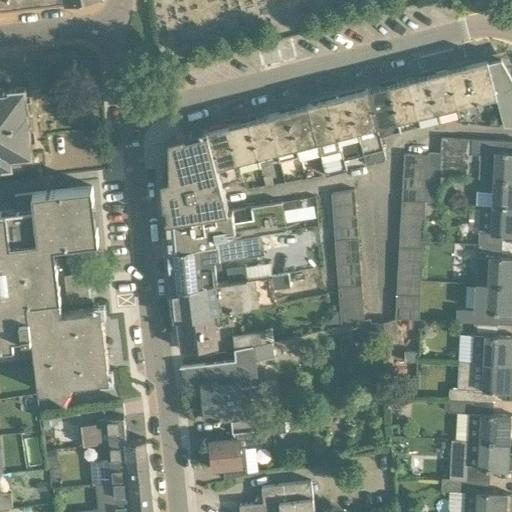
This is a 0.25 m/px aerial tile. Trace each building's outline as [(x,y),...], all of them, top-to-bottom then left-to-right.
[(0,0),(0,9),(64,2),(65,5),(92,0),(0,0)] [(487,59),(466,65),(478,113),(494,109),(501,133),(511,133),(511,79),(500,58),(487,61),(487,59)] [(480,123),(478,113),(466,65),(446,70),(458,116),(460,122),(480,123)] [(438,121),(458,116),(446,70),(426,75),(438,121)] [(418,126),(438,121),(426,75),(406,80),(418,126)] [(399,131),(418,126),(406,80),(387,85),(399,131)] [(379,137),(399,131),(387,85),(366,90),(378,137),(379,137)] [(32,155),(25,88),(7,89),(7,90),(3,90),(3,91),(0,90),(0,169),(14,168),(14,167),(21,166),(20,157),(32,155)] [(385,160),(379,137),(378,137),(366,90),(346,95),(361,155),(363,155),(366,166),(384,161),(385,160)] [(343,160),(361,155),(346,95),(327,100),(345,171),(346,171),(343,160)] [(325,176),(345,171),(327,100),(307,105),(319,152),(325,176)] [(298,157),(319,152),(307,105),(287,110),(298,157)] [(278,162),(298,157),(287,110),(266,116),(278,162)] [(258,167),(278,162),(266,116),(246,121),(258,167)] [(241,171),(258,167),(246,121),(227,126),(241,182),(243,182),(241,171)] [(222,187),(241,182),(227,126),(207,131),(222,187)] [(228,211),(207,131),(205,129),(168,138),(168,141),(168,178),(160,179),(162,192),(164,220),(228,211)] [(478,179),(480,179),(511,180),(511,141),(440,137),(439,153),(441,176),(467,177),(468,164),(470,164),(471,154),(478,154),(478,159),(479,159),(478,179)] [(441,176),(439,153),(427,152),(427,155),(426,167),(426,177),(425,188),(424,199),(424,203),(439,203),(441,176)] [(426,167),(427,155),(403,154),(403,166),(426,167)] [(426,177),(426,167),(403,166),(402,176),(426,177)] [(426,177),(402,176),(402,187),(425,188),(426,177)] [(511,207),(511,180),(480,179),(479,191),(492,192),(491,206),(511,207)] [(93,308),(67,311),(66,303),(91,300),(90,285),(76,286),(75,276),(65,277),(67,294),(60,295),(55,245),(98,241),(91,187),(15,195),(16,211),(0,212),(0,363),(35,360),(38,392),(50,391),(63,398),(73,383),(100,380),(100,378),(107,371),(108,371),(107,362),(102,315),(101,315),(93,309),(93,308)] [(425,188),(402,187),(401,198),(424,199),(425,188)] [(330,193),(331,207),(355,203),(354,190),(330,193)] [(424,199),(401,198),(400,209),(424,210),(424,203),(424,199)] [(286,231),(282,203),(251,207),(253,219),(232,222),(230,211),(228,211),(164,220),(168,250),(261,235),(286,231)] [(331,207),(332,220),(356,216),(355,203),(331,207)] [(511,207),(491,206),(480,206),(478,231),(470,230),(469,244),(501,246),(502,233),(511,233),(511,207)] [(424,210),(400,209),(400,220),(423,221),(424,210)] [(332,220),(333,233),(357,230),(356,216),(332,220)] [(423,221),(400,220),(399,231),(423,232),(423,221)] [(439,234),(433,228),(427,234),(434,240),(439,234)] [(333,233),(334,246),(358,243),(357,230),(333,233)] [(423,232),(399,231),(398,242),(422,243),(423,232)] [(171,291),(217,284),(214,261),(218,261),(243,258),(263,255),(263,250),(261,235),(168,250),(171,291)] [(422,243),(398,242),(398,253),(421,254),(422,243)] [(334,246),(335,259),(359,256),(358,243),(334,246)] [(511,258),(501,258),(501,246),(469,244),(468,255),(477,255),(476,284),(511,285),(511,258)] [(421,254),(398,253),(397,264),(421,265),(421,254)] [(335,259),(336,272),(360,269),(359,256),(335,259)] [(421,265),(397,264),(397,275),(420,276),(421,265)] [(247,279),(245,267),(245,266),(226,268),(228,283),(247,279)] [(336,272),(337,286),(361,282),(360,269),(336,272)] [(288,274),(273,276),(247,279),(228,283),(217,284),(171,291),(172,294),(173,320),(178,320),(214,315),(250,309),(249,308),(276,304),(274,290),(290,288),(288,274)] [(420,276),(397,275),(396,286),(419,287),(420,276)] [(338,299),(362,295),(361,282),(337,286),(338,299)] [(511,285),(476,284),(474,310),(456,309),(456,322),(474,323),(497,324),(497,312),(511,313),(511,285)] [(419,287),(396,286),(395,297),(419,298),(419,287)] [(338,299),(339,312),(363,309),(362,295),(338,299)] [(419,298),(395,297),(395,308),(418,309),(419,298)] [(418,309),(395,308),(394,318),(418,320),(418,309)] [(339,312),(340,325),(364,322),(363,309),(339,312)] [(326,325),(339,324),(338,311),(329,311),(325,316),(326,325)] [(218,345),(214,315),(178,320),(181,350),(218,345)] [(430,320),(419,319),(419,331),(426,331),(430,327),(430,320)] [(373,344),(400,339),(396,320),(369,324),(373,344)] [(511,337),(496,336),(497,324),(474,323),(473,334),(484,336),(482,362),(465,361),(465,362),(511,364),(511,337)] [(234,350),(265,343),(264,332),(232,336),(234,350)] [(236,432),(257,429),(256,416),(252,417),(248,385),(258,384),(256,361),(274,357),(272,341),(265,343),(234,350),(235,361),(181,367),(183,386),(201,384),(204,420),(230,417),(232,432),(236,432)] [(511,390),(511,368),(511,364),(465,362),(464,389),(450,388),(449,400),(492,403),(493,391),(511,391),(511,390)] [(406,399),(387,398),(387,408),(405,408),(406,399)] [(511,415),(492,414),(492,403),(449,400),(448,412),(467,413),(466,441),(508,443),(509,417),(511,416),(511,415)] [(112,461),(148,456),(146,439),(127,441),(124,416),(107,418),(99,418),(100,423),(96,423),(95,415),(80,417),(83,446),(110,443),(112,461)] [(43,430),(51,429),(50,419),(42,420),(43,430)] [(257,429),(236,432),(237,438),(209,441),(212,470),(223,469),(224,479),(247,475),(247,473),(258,472),(256,447),(267,446),(266,435),(286,433),(285,421),(265,424),(266,429),(257,429)] [(507,468),(508,443),(466,441),(465,480),(488,481),(489,468),(511,470),(511,469),(507,468)] [(45,450),(47,461),(57,460),(56,449),(45,450)] [(92,484),(96,484),(150,479),(148,456),(112,461),(97,462),(90,463),(92,484)] [(153,511),(150,479),(96,484),(98,509),(65,511),(64,511),(153,511)] [(488,481),(465,480),(442,479),(441,490),(464,491),(464,511),(504,511),(506,495),(510,495),(510,494),(487,493),(488,481)] [(36,482),(37,491),(46,490),(45,481),(36,482)] [(313,511),(311,482),(261,487),(263,502),(239,505),(239,511),(313,511)] [(0,509),(12,508),(11,493),(0,494),(0,488),(0,509)]
